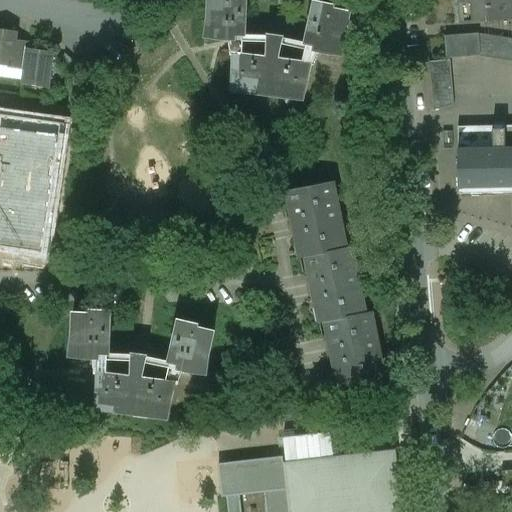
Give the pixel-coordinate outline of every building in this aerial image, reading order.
[(207,0),(208,22),(205,39),(207,39),(207,37),(224,40),(224,42),(232,42),(233,36),(244,36),(244,0),(207,0)] [(464,0),(466,22),(462,23),(462,24),(511,19),(511,18),(510,0),(464,0)] [(332,6),(313,3),(303,45),(314,47),(313,52),(321,54),(322,52),(340,55),(340,56),(342,56),(344,39),(350,15),(350,13),(332,6)] [(18,32),(0,29),(0,66),(13,68),(17,41),(18,32)] [(479,35),(445,37),(447,58),(480,56),(479,35)] [(511,39),(479,35),(480,56),(480,58),(511,63),(511,39)] [(282,38),(267,36),(267,52),(266,59),(279,61),(280,53),(282,38)] [(29,43),(17,41),(13,68),(24,69),(25,69),(27,49),(28,49),(29,43)] [(28,49),(27,49),(25,69),(24,69),(22,85),(49,88),(54,53),(28,49)] [(266,59),(233,55),(232,93),(235,93),(235,91),(264,95),(264,97),(269,98),(269,95),(300,100),(300,102),(303,103),(311,65),(266,59)] [(450,61),(429,63),(433,112),(454,106),(450,61)] [(87,80),(72,78),(69,104),(82,106),(83,106),(87,80)] [(25,93),(0,91),(0,109),(24,110),(25,93)] [(66,125),(0,114),(0,157),(2,157),(0,171),(0,246),(46,254),(66,125)] [(511,126),(459,127),(460,194),(511,193),(511,126)] [(335,182),(287,191),(293,225),(300,259),(306,258),(313,291),(319,323),(324,322),(331,356),(338,390),(386,380),(372,312),(367,313),(354,246),(347,248),(335,182)] [(91,314),(72,314),(72,316),(73,316),(72,341),(71,341),(69,356),(71,357),(71,355),(90,357),(89,359),(98,360),(98,353),(108,353),(109,313),(111,313),(111,312),(91,312),(91,314)] [(197,325),(177,320),(177,321),(178,322),(168,362),(178,364),(177,369),(186,371),(186,369),(204,372),(204,374),(206,374),(208,358),(206,358),(212,333),(213,334),(214,332),(196,328),(197,325)] [(147,355),(130,352),(130,369),(129,377),(142,379),(143,372),(147,355)] [(129,377),(98,373),(96,411),(97,412),(97,409),(128,413),(128,415),(133,416),(134,414),(164,417),(164,420),(165,421),(174,383),(142,379),(129,377)] [(13,429),(0,427),(0,439),(12,440),(13,429)] [(400,511),(394,452),(286,465),(290,511),(400,511)] [(289,511),(283,458),(218,466),(222,496),(265,491),(266,511),(289,511)] [(503,487),(511,486),(511,470),(502,472),(503,487)]
